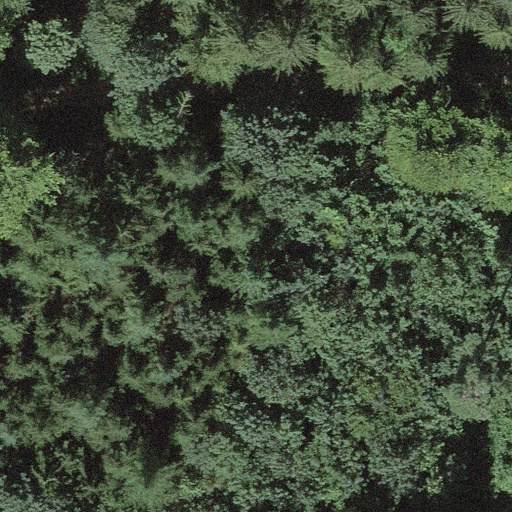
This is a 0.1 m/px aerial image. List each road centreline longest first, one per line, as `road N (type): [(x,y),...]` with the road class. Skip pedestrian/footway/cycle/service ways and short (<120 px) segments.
road 1 (track): [(511,64),(0,109)]
road 2 (track): [(511,110),(383,72)]
